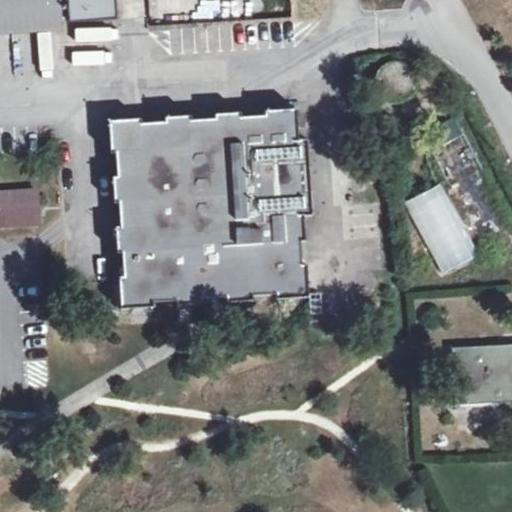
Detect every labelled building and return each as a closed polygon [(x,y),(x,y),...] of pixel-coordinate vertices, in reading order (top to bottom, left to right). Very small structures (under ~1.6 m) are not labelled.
[(0,0),(0,41),(12,41),(11,36),(62,34),(59,0),(0,0)] [(116,0),(66,0),(68,23),(117,20),(116,0)] [(151,20),(150,7),(132,8),(133,21),(151,20)] [(292,21),(158,24),(158,52),(292,50),(292,21)] [(116,62),(116,49),(75,52),(76,65),(116,62)] [(409,96),(414,83),(408,71),(395,66),(382,71),(377,84),(382,96),(390,102),(401,102),(409,96)] [(120,204),(122,227),(116,228),(117,254),(123,254),(125,277),(119,277),(121,309),(153,308),(153,303),(177,301),(177,306),(203,304),(203,300),(226,298),(227,302),(253,301),(253,296),(275,295),(275,300),(310,298),(307,266),(302,267),(300,243),(306,242),(304,217),(313,217),(308,141),(299,141),(297,110),(264,112),(264,117),(241,119),(240,114),(215,116),(215,120),(191,122),(191,116),(165,119),(165,123),(142,125),(141,120),(109,122),(111,154),(117,154),(118,179),(113,179),(115,204),(120,204)] [(425,134),(490,266),(511,255),(511,225),(459,117),(425,134)] [(442,189),(409,205),(440,270),(473,254),(442,189)] [(0,226),(37,225),(36,192),(0,194),(0,226)] [(511,348),(500,349),(500,358),(455,360),(457,395),(502,392),(502,400),(511,399),(511,348)] [(454,351),(455,360),(500,358),(500,349),(454,351)] [(502,392),(457,395),(457,403),(502,400),(502,392)]
